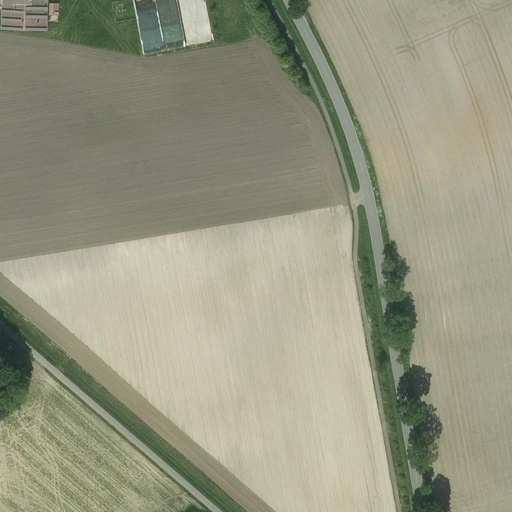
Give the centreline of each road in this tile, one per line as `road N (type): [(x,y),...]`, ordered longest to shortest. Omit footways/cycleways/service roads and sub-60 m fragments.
road 1 (tertiary): [(422,511),(364,179),(337,98),(288,0)]
road 2 (unclassified): [(218,511),(0,323)]
